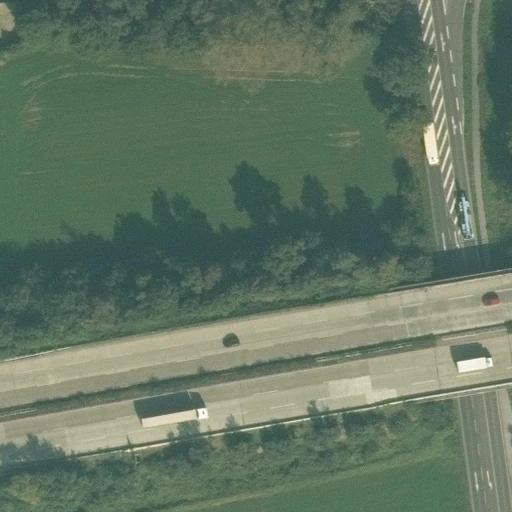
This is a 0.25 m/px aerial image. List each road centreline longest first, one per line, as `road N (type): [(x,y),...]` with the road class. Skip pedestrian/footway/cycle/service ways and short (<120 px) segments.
road 1 (motorway): [(0,442),(511,353)]
road 2 (motorway): [(511,307),(0,395)]
road 3 (primary): [(492,511),(437,95)]
